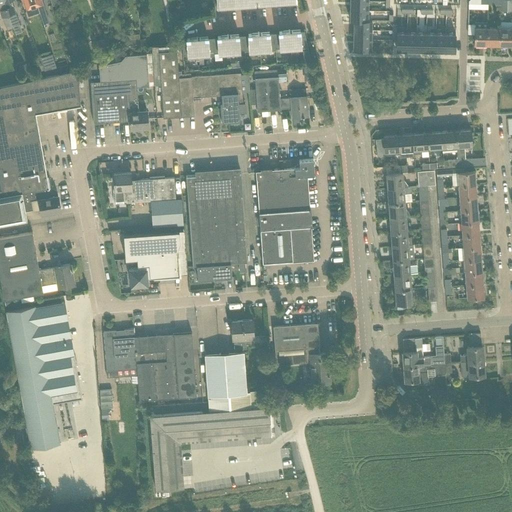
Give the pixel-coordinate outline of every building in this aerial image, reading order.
[(0,0),(0,11),(4,24),(8,30),(12,28),(12,27),(3,1),(4,1),(3,0),(0,0)] [(3,0),(4,1),(3,1),(12,27),(19,24),(15,13),(10,0),(3,0)] [(24,0),(27,9),(35,6),(37,6),(36,5),(34,0),(24,0)] [(34,0),(36,5),(37,6),(41,19),(42,22),(43,25),(48,23),(49,23),(48,20),(42,4),(41,0),(34,0)] [(350,0),(350,10),(368,10),(368,1),(350,0)] [(469,0),(469,1),(468,9),(488,9),(488,4),(488,0),(469,0)] [(511,0),(500,0),(500,7),(500,10),(511,9),(511,0)] [(350,10),(350,20),(354,20),(368,20),(368,10),(350,10)] [(354,20),(353,29),(371,30),(372,20),(368,20),(354,20)] [(487,45),(487,27),(475,27),(475,24),(468,24),(468,34),(474,34),(474,44),(487,45)] [(500,45),(500,28),(487,27),(487,45),(500,45)] [(511,27),(500,28),(500,45),(511,45),(511,27)] [(308,48),(304,31),(300,31),(300,28),(290,29),(289,29),(291,50),(298,49),(308,48)] [(279,33),(274,33),(275,49),(276,49),(280,48),(280,50),(288,50),(291,50),(289,29),(278,30),(279,33)] [(353,29),(353,39),(371,39),(371,30),(353,29)] [(248,35),(243,35),(244,51),(245,51),(249,51),(249,52),(257,52),(260,52),(258,31),(248,32),(248,35)] [(275,49),(274,33),(269,33),(269,31),(259,31),(258,31),(260,52),(269,51),(276,51),(276,49),(275,49)] [(397,32),(396,50),(406,50),(407,32),(397,32)] [(407,32),(406,50),(416,50),(416,33),(407,32)] [(244,51),(243,35),(238,36),(238,33),(228,34),(229,54),(239,53),(245,53),(245,51),(244,51)] [(416,33),(416,50),(425,51),(426,33),(416,33)] [(426,33),(426,51),(435,51),(436,33),(426,33)] [(436,33),(435,51),(445,51),(445,33),(436,33)] [(445,33),(445,51),(455,52),(455,33),(445,33)] [(217,37),(213,38),(214,53),(218,53),(218,55),(226,54),(229,54),(228,34),(217,34),(217,37)] [(214,53),(213,38),(208,38),(208,35),(197,36),(198,56),(207,55),(214,55),(214,53)] [(186,40),(181,40),(183,56),(188,55),(188,57),(195,56),(198,56),(197,36),(186,37),(186,40)] [(140,39),(128,40),(130,49),(146,46),(145,38),(140,39)] [(353,39),(353,49),(371,49),(371,39),(353,39)] [(313,40),(308,41),(312,60),(318,59),(313,40)] [(182,116),(178,71),(177,51),(158,52),(163,117),(182,116)] [(52,53),(40,57),(41,61),(44,70),(56,67),(52,53)] [(100,80),(90,81),(93,123),(130,120),(128,100),(137,100),(136,86),(154,85),(151,53),(125,55),(121,60),(120,55),(99,59),(100,65),(99,65),(100,80)] [(27,62),(19,65),(23,76),(31,73),(27,62)] [(50,197),(35,113),(80,105),(80,104),(77,70),(0,86),(0,225),(27,220),(25,211),(34,210),(32,201),(39,200),(41,214),(61,210),(58,195),(50,197)] [(255,89),(250,90),(251,104),(257,103),(257,110),(261,110),(270,110),(280,109),(280,106),(291,105),(291,108),(292,116),(308,115),(306,89),(290,90),(291,97),(280,98),(277,70),(254,71),(255,89)] [(240,72),(191,76),(190,73),(181,73),(181,71),(178,71),(182,116),(194,115),(193,97),(214,96),(221,95),(242,94),(240,72)] [(243,103),(242,94),(221,95),(222,105),(220,105),(221,121),(240,120),(239,112),(246,112),(245,103),(243,103)] [(138,111),(137,100),(128,100),(130,120),(131,128),(148,127),(147,110),(138,111)] [(470,129),(455,130),(457,146),(457,151),(458,159),(458,166),(473,165),(472,157),(465,158),(464,146),(471,145),(470,129)] [(457,146),(455,130),(441,131),(442,147),(443,152),(457,151),(457,146)] [(442,147),(441,131),(427,132),(428,148),(442,147)] [(428,148),(427,132),(412,133),(414,149),(414,154),(421,153),(421,149),(428,148)] [(414,149),(412,133),(398,134),(399,150),(400,154),(400,157),(414,156),(414,154),(414,149)] [(399,150),(398,134),(383,135),(384,138),(376,139),(377,156),(400,154),(399,150)] [(300,168),(279,169),(280,177),(306,175),(314,174),(313,159),(299,160),(300,168)] [(401,172),(400,165),(386,166),(387,173),(401,172)] [(310,208),(309,208),(306,175),(280,177),(279,169),(272,170),(271,168),(271,170),(261,170),(261,168),(260,168),(260,170),(256,171),(263,265),(264,265),(263,262),(292,260),(302,259),(301,259),(312,258),(310,226),(312,225),(312,224),(310,224),(308,209),(311,209),(310,208)] [(417,171),(418,181),(418,186),(427,185),(435,185),(434,170),(417,171)] [(475,171),(465,172),(457,172),(458,185),(476,184),(475,171)] [(131,185),(130,172),(113,173),(114,187),(113,189),(113,201),(116,203),(132,202),(132,193),(131,185)] [(247,261),(241,182),(241,172),(186,176),(192,265),(196,265),(230,263),(247,261)] [(407,185),(403,179),(403,172),(401,172),(387,173),(388,188),(408,187),(407,185)] [(175,199),(174,187),(174,177),(139,179),(139,184),(131,185),(132,193),(132,202),(175,199)] [(477,196),(476,184),(458,185),(459,197),(477,196)] [(405,201),(404,193),(412,193),(411,187),(408,187),(388,188),(389,202),(405,201)] [(478,209),(477,196),(459,197),(460,210),(478,209)] [(409,213),(405,208),(405,201),(389,202),(390,217),(406,216),(410,215),(409,213)] [(479,221),(478,209),(460,210),(461,222),(479,221)] [(407,230),(406,216),(390,217),(391,231),(407,230)] [(480,234),(479,221),(461,222),(462,235),(480,234)] [(179,230),(123,234),(125,259),(137,258),(138,267),(130,268),(131,281),(130,281),(130,285),(137,285),(137,284),(147,283),(147,276),(179,274),(177,249),(180,241),(179,230)] [(411,237),(407,237),(407,230),(391,231),(392,246),(412,244),(411,237)] [(0,237),(0,279),(4,301),(11,299),(33,295),(35,295),(43,293),(42,285),(48,284),(57,282),(58,286),(64,285),(74,283),(70,263),(55,266),(55,267),(39,270),(32,232),(21,234),(0,237)] [(480,246),(480,234),(462,235),(463,247),(480,246)] [(413,244),(412,244),(392,246),(393,260),(409,259),(414,258),(413,244)] [(481,258),(480,246),(463,247),(464,260),(481,258)] [(482,271),(481,258),(464,260),(465,272),(482,271)] [(417,265),(409,265),(409,259),(393,260),(394,274),(410,273),(417,273),(417,265)] [(231,277),(230,263),(196,265),(198,279),(231,277)] [(434,276),(433,266),(424,267),(425,277),(434,276)] [(483,283),(482,271),(465,272),(466,285),(483,283)] [(411,287),(410,273),(394,274),(395,289),(411,287)] [(484,296),(483,283),(466,285),(467,297),(484,296)] [(412,302),(411,292),(411,287),(395,289),(396,303),(412,302)] [(36,306),(6,312),(24,409),(31,449),(48,445),(60,443),(51,395),(76,391),(70,356),(73,355),(64,302),(54,303),(48,305),(36,307),(36,306)] [(252,320),(232,321),(233,338),(234,352),(243,351),(242,349),(246,349),(245,337),(253,336),(252,330),(252,320)] [(273,326),(274,336),(276,364),(306,361),(307,361),(306,347),(319,346),(317,323),(273,326)] [(116,330),(103,330),(106,370),(136,368),(134,336),(134,328),(133,328),(123,329),(124,336),(116,337),(116,330)] [(191,332),(163,334),(167,398),(196,396),(192,342),(191,332)] [(134,336),(136,368),(137,368),(137,375),(139,400),(140,400),(141,400),(167,398),(163,334),(134,336)] [(421,337),(414,338),(415,344),(403,345),(403,351),(402,352),(403,366),(444,363),(444,353),(443,347),(435,348),(436,355),(423,356),(422,346),(416,346),(415,344),(422,344),(421,337)] [(483,360),(482,346),(481,346),(481,339),(469,340),(469,347),(467,347),(467,355),(460,356),(460,362),(483,360)] [(329,382),(327,352),(319,353),(319,346),(306,347),(307,361),(306,361),(307,370),(311,370),(312,373),(312,383),(329,382)] [(268,348),(259,348),(260,357),(269,356),(268,348)] [(206,354),(205,354),(206,364),(208,395),(246,392),(243,351),(234,352),(218,353),(206,354)] [(484,374),(483,360),(460,362),(461,376),(484,374)] [(445,374),(445,372),(444,363),(403,366),(405,380),(416,380),(416,384),(428,383),(427,371),(427,369),(434,368),(434,375),(445,374)] [(112,389),(100,390),(101,408),(113,407),(112,389)] [(446,389),(438,390),(439,403),(447,402),(446,389)] [(163,414),(150,415),(155,489),(183,487),(180,443),(180,441),(204,439),(212,439),(271,434),(269,406),(256,407),(250,408),(250,402),(256,402),(255,391),(246,392),(208,395),(209,411),(163,414)]
